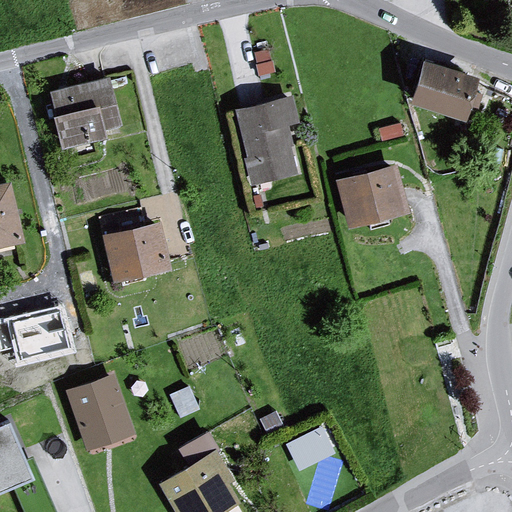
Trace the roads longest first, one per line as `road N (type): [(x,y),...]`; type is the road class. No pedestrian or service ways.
road 1 (residential): [(0,65),(265,0)]
road 2 (unknown): [(132,32),(182,241)]
road 3 (residential): [(511,65),(354,0)]
road 4 (residential): [(511,416),(498,366),(499,311),(511,262)]
road 5 (residential): [(380,511),(511,455)]
